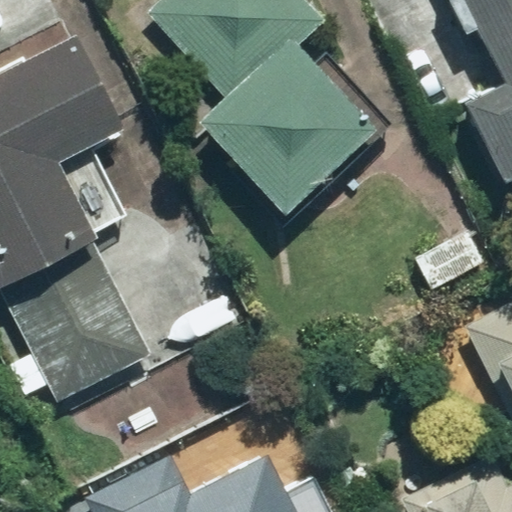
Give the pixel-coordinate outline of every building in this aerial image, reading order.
[(361,150),(389,124),(320,50),(299,70),(284,53),(318,21),(297,0),(159,0),(146,13),(222,93),(181,131),(265,220),(351,139),(361,150)] [(511,0),(388,0),(489,193),(511,180),(511,0)] [(0,73),(0,317),(19,355),(2,364),(19,397),(50,382),(59,401),(147,357),(87,237),(113,224),(78,155),(119,134),(71,39),(0,73)] [(511,300),(433,340),(475,425),(496,414),(507,436),(511,433),(511,300)] [(95,511),(345,511),(318,460),(293,473),(274,436),(193,478),(175,445),(85,492),(95,511)] [(473,511),(455,473),(393,503),(397,511),(473,511)]
